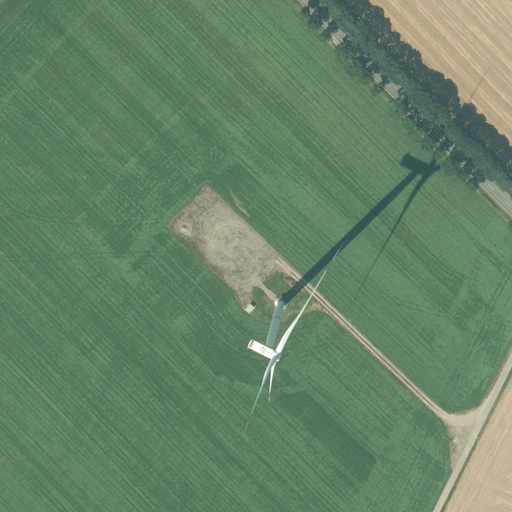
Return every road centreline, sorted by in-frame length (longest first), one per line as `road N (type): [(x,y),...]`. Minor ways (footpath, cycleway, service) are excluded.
road 1 (tertiary): [(305,0),(511,206)]
road 2 (track): [(474,433),(442,415),(279,264)]
road 3 (track): [(435,511),(511,356)]
